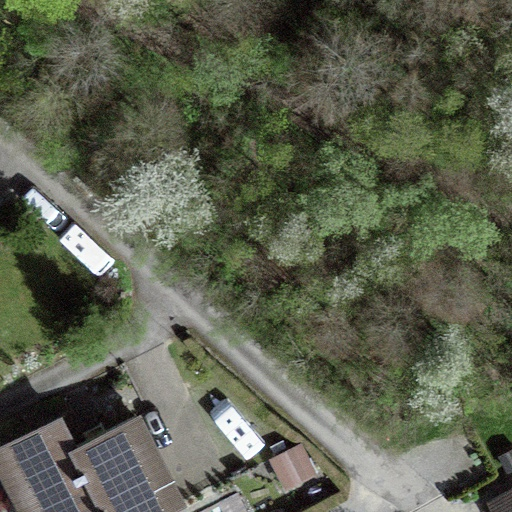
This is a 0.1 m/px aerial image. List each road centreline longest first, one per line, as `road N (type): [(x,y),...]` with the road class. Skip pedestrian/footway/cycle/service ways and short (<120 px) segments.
road 1 (residential): [(337,511),(383,480),(184,318),(0,147)]
road 2 (track): [(87,0),(511,217)]
